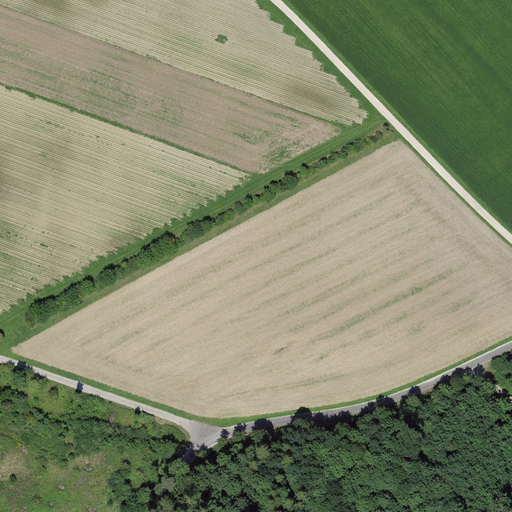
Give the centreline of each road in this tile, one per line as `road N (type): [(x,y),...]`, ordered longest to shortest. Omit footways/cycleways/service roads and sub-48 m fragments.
road 1 (motorway): [(43,511),(511,15)]
road 2 (motorway): [(422,0),(0,461)]
road 3 (track): [(275,0),(511,236)]
road 4 (track): [(471,365),(356,409),(204,437)]
road 5 (track): [(0,357),(178,420),(204,437)]
